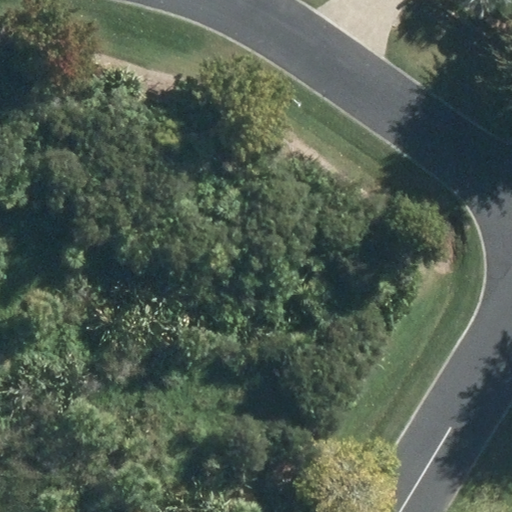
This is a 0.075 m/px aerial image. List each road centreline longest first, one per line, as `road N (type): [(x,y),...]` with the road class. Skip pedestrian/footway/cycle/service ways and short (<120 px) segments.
road 1 (residential): [(234,0),(511,176)]
road 2 (residential): [(511,332),(404,511)]
